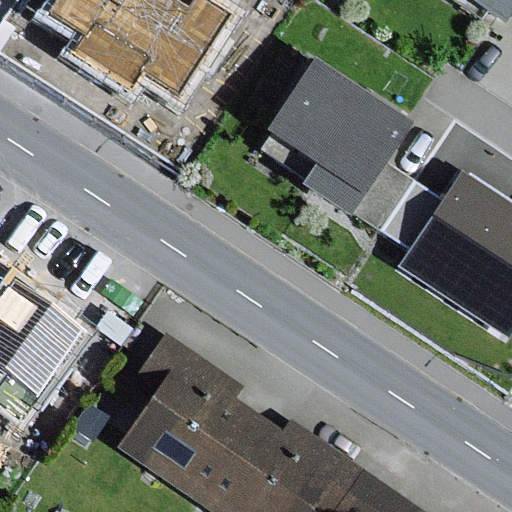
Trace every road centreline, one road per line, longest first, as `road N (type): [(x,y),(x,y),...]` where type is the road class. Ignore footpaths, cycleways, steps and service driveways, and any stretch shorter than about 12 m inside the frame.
road 1 (primary): [(511,473),(0,135)]
road 2 (unknown): [(48,116),(126,0)]
